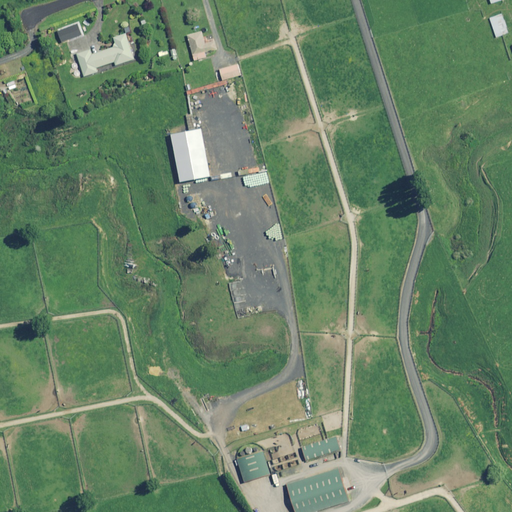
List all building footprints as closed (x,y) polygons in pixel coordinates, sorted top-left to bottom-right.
[(509,33),(502,14),(489,18),(496,37),(509,33)] [(202,32),(188,36),(187,36),(188,41),(189,41),(194,61),(198,60),(198,62),(202,61),(202,59),(206,58),(205,53),(217,50),(214,41),(205,43),(202,32)] [(114,38),(115,43),(112,44),(114,48),(92,55),(90,50),(77,54),(84,77),(97,72),(96,68),(114,62),(116,65),(134,59),(125,34),(114,38)] [(241,75),(238,64),(219,70),(222,80),(241,75)] [(211,177),(201,129),(171,135),(181,183),(200,179),(211,177)] [(231,181),(242,177),(240,172),(230,176),(231,181)] [(242,177),(231,181),(233,186),(243,182),(242,177)] [(240,426),(242,431),(248,429),(249,434),(255,432),(252,423),(240,426)] [(340,450),(336,437),(301,447),(305,460),(340,450)] [(263,452),(237,460),(234,460),(236,466),(238,465),(244,483),(270,475),(263,452)] [(315,511),(349,502),(339,469),(286,485),(294,511),(315,511)]
